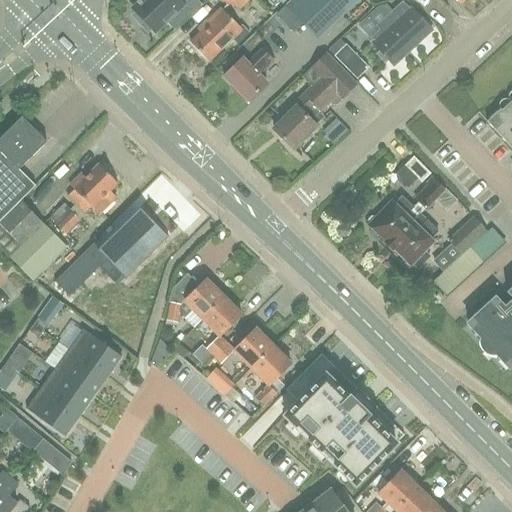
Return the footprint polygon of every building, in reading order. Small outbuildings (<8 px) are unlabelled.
[(143,0),(141,3),(138,0),(136,3),(138,5),(132,10),(135,13),(132,16),(141,25),(144,23),(153,32),(166,20),(174,29),(170,33),(171,34),(205,3),(204,2),(200,6),(194,0),(143,0)] [(221,0),(227,6),(232,2),(239,9),(249,0),(221,0)] [(303,0),(291,13),(317,40),(358,0),(303,0)] [(208,61),(240,30),(220,9),(205,23),(207,26),(190,43),(208,61)] [(384,63),(388,60),(391,63),(406,49),(409,52),(432,31),(411,9),(373,44),(380,51),(377,54),(384,63)] [(345,45),(334,56),(356,79),(368,68),(345,45)] [(258,51),(247,62),(243,59),(224,77),(247,102),(267,83),(257,73),(269,61),(258,51)] [(353,88),(332,67),(283,115),(286,118),(273,130),(292,149),(315,126),(310,120),(328,102),(332,105),(336,105),(353,88)] [(511,97),(486,121),(511,149),(511,285),(506,292),(511,298),(503,306),(494,297),(467,323),(508,368),(511,364),(511,97)] [(342,133),(355,118),(346,109),(332,124),(342,133)] [(0,248),(8,256),(41,223),(19,200),(35,185),(18,169),(46,141),(21,116),(0,136),(0,248)] [(413,157),(404,166),(421,183),(430,174),(413,157)] [(79,219),(91,207),(98,214),(115,197),(109,191),(117,183),(98,164),(84,177),(81,174),(69,185),(74,190),(66,198),(74,206),(70,209),(64,203),(49,217),(66,234),(80,220),(79,219)] [(401,194),(392,205),(391,204),(370,225),(389,244),(420,213),(425,207),(445,188),(431,176),(424,183),(425,184),(413,198),(417,202),(414,206),(401,194)] [(445,188),(425,207),(427,209),(435,201),(446,212),(458,200),(445,188)] [(102,255),(118,272),(146,245),(150,248),(165,234),(137,205),(95,246),(86,237),(52,270),(68,287),(102,255)] [(420,213),(389,244),(409,263),(410,262),(418,270),(431,256),(423,248),(430,242),(439,231),(420,213)] [(448,241),(460,254),(485,231),(473,218),(448,241)] [(66,247),(41,223),(8,256),(33,281),(66,247)] [(211,285),(206,279),(184,301),(180,304),(181,304),(180,311),(185,317),(192,310),(201,318),(225,294),(214,282),(211,285)] [(231,300),(225,294),(213,306),(201,318),(210,327),(218,336),(219,335),(230,324),(240,314),(235,308),(237,306),(231,300)] [(181,304),(180,304),(170,302),(165,320),(177,323),(180,311),(181,304)] [(47,324),(53,317),(43,310),(37,318),(47,324)] [(47,324),(37,318),(33,324),(42,331),(47,324)] [(42,331),(33,324),(28,331),(38,337),(42,331)] [(234,349),(233,350),(250,368),(275,343),(263,332),(261,334),(255,328),(234,349)] [(122,356),(82,329),(68,349),(107,376),(121,357),(122,356)] [(219,335),(218,336),(212,343),(206,350),(213,356),(219,350),(222,346),(227,342),(219,335)] [(156,368),(171,351),(159,340),(150,363),(156,368)] [(227,342),(213,356),(221,363),(233,350),(234,349),(227,342)] [(188,351),(179,343),(173,350),(177,354),(182,358),(188,351)] [(275,343),(250,368),(268,385),(290,363),(284,357),(286,355),(275,343)] [(107,376),(68,349),(54,369),(93,396),(107,376)] [(404,434),(321,352),(271,403),(354,484),(404,434)] [(19,364),(9,357),(5,363),(15,370),(19,364)] [(15,370),(5,363),(0,370),(10,377),(15,370)] [(224,376),(216,368),(211,374),(206,379),(215,387),(224,395),(229,390),(233,384),(224,376)] [(93,396),(54,369),(40,389),(79,416),(93,396)] [(267,385),(254,398),(262,406),(275,393),(267,385)] [(79,416),(40,389),(25,409),(65,437),(66,436),(65,435),(79,416)] [(18,417),(6,431),(17,440),(29,426),(18,417)] [(55,448),(42,438),(32,450),(44,461),(55,448)] [(395,510),(417,487),(410,480),(412,478),(404,470),(402,472),(400,470),(378,493),(395,510)] [(0,489),(10,478),(2,471),(0,473),(0,489)] [(17,484),(10,478),(0,489),(0,511),(24,511),(29,507),(19,499),(16,503),(8,496),(17,484)] [(424,493),(417,487),(395,510),(396,511),(424,511),(434,503),(432,501),(434,499),(426,491),(424,493)] [(347,511),(330,488),(311,503),(318,511),(347,511)] [(318,511),(311,503),(299,511),(318,511)]
